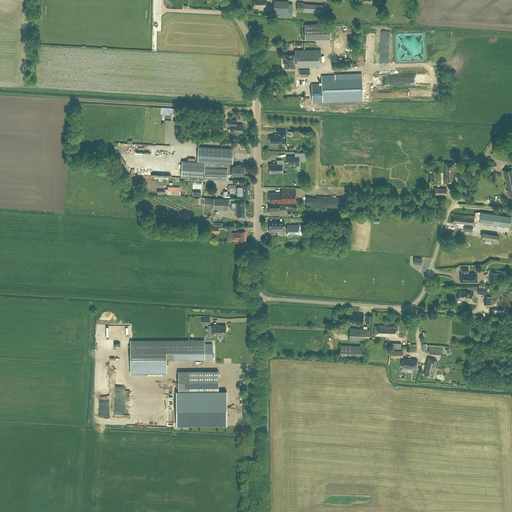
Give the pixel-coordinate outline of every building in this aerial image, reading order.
[(265,0),(253,0),(253,8),(266,8),(265,0)] [(304,2),(297,2),(296,11),(325,13),(326,4),(324,3),(324,5),(304,4),(304,2)] [(292,4),(274,3),(273,16),(292,17),(292,12),(292,4)] [(330,39),(329,23),(304,24),(304,39),(330,39)] [(381,62),(389,62),(390,36),(385,36),(385,39),(381,39),(381,50),(382,51),(381,62)] [(321,66),(321,49),(295,50),(295,54),(284,55),(284,68),(296,67),(321,66)] [(363,100),(362,74),(321,75),(322,83),(312,83),(312,101),(322,101),(363,100)] [(226,116),(220,116),(220,125),(228,126),(231,126),(231,132),(242,132),(242,125),(236,124),(236,120),(226,120),(226,116)] [(286,131),(279,131),(279,134),(279,136),(271,136),(271,137),(269,137),(269,141),(271,141),(271,142),(271,144),(272,146),(274,146),(276,145),(276,142),(286,143),(286,137),(286,131)] [(227,170),(232,170),(232,166),(233,148),(198,146),(197,161),(181,160),(181,177),(227,179),(227,175),(227,174),(227,170)] [(282,172),(282,160),(277,160),(277,164),(270,164),(270,172),(282,172)] [(455,182),(454,164),(445,164),(445,175),(444,175),(444,182),(455,182)] [(236,166),(232,166),(232,170),(232,171),(232,174),(244,175),(244,172),(245,172),(245,169),(244,168),(244,167),(241,167),(241,165),(237,165),(236,166)] [(506,177),(507,185),(511,183),(511,169),(502,171),(503,178),(506,177)] [(251,190),(251,184),(241,184),(241,187),(241,198),(250,198),(250,190),(251,190)] [(182,195),(182,187),(168,186),(168,194),(182,195)] [(296,203),(296,189),(282,189),(282,193),(270,193),(270,202),(273,202),(273,203),(296,203)] [(306,205),(342,207),(343,198),(318,196),(317,199),(307,198),(306,205)] [(429,201),(419,201),(419,206),(418,209),(424,210),(424,207),(429,207),(429,201)] [(244,215),(244,202),(237,202),(237,203),(232,203),(232,211),(237,211),(237,215),(244,215)] [(279,205),(269,205),(269,213),(279,213),(279,211),(285,211),(285,206),(279,206),(279,205)] [(480,212),(479,222),(509,227),(510,216),(480,212)] [(459,214),(453,214),(452,223),(457,224),(457,222),(464,223),(463,231),(472,232),(473,223),(474,216),(467,215),(467,216),(459,214)] [(285,222),(269,222),(269,231),(285,231),(285,222)] [(299,225),(287,224),(287,235),(299,235),(299,234),(304,234),(304,226),(299,226),(299,225)] [(482,240),(505,242),(506,233),(483,230),(482,240)] [(246,240),(245,235),(244,235),(244,231),(238,231),(238,232),(232,232),(232,240),(246,240)] [(464,274),(461,274),(461,281),(475,281),(475,273),(466,274),(466,271),(468,271),(468,267),(461,267),(461,272),(464,272),(464,274)] [(498,273),(490,272),(489,282),(497,283),(498,273)] [(473,292),(458,289),(457,298),(463,299),(462,300),(472,301),(473,292)] [(358,313),(351,312),(350,322),(357,322),(357,323),(362,324),(364,314),(358,313)] [(221,325),(212,325),(212,335),(222,335),(222,334),(226,334),(226,326),(221,326),(221,325)] [(398,325),(380,325),(380,326),(375,325),(374,335),(386,335),(386,336),(398,336),(398,325)] [(370,329),(350,328),(349,340),(369,341),(370,329)] [(204,340),(131,341),(131,373),(166,373),(166,359),(204,359),(204,340)] [(364,346),(340,345),(340,357),(363,358),(364,346)] [(437,361),(427,358),(425,365),(426,365),(424,374),(433,377),(435,368),(437,361)] [(409,360),(403,359),(401,367),(415,369),(417,360),(410,359),(409,360)] [(219,391),(218,371),(188,371),(188,391),(219,391)] [(226,391),(175,392),(175,426),(226,425),(226,391)]
